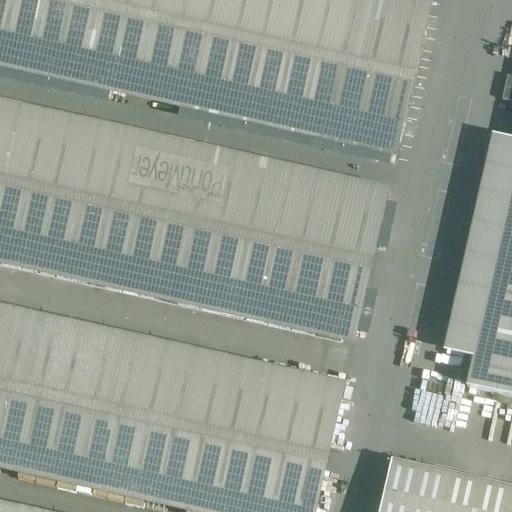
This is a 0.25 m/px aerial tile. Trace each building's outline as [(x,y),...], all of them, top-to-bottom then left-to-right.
[(0,0),(0,70),(150,105),(398,160),(433,4),(414,0),(0,0)] [(511,79),(508,79),(503,103),(511,105),(511,79)] [(391,192),(0,103),(0,266),(356,347),(391,192)] [(511,191),(511,139),(491,135),(441,354),(473,361),(511,191)] [(467,389),(511,398),(511,191),(473,361),(467,389)] [(0,308),(0,471),(34,480),(177,511),(318,511),(319,509),(339,419),(340,418),(347,387),(72,325),(0,308)] [(511,511),(511,489),(391,462),(378,511),(511,511)]
